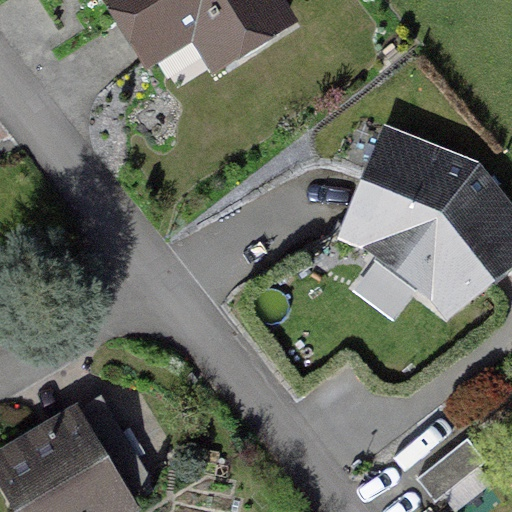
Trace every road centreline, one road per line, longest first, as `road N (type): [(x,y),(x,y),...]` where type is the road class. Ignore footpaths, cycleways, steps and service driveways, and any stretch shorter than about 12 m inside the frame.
road 1 (residential): [(154,286),(336,511)]
road 2 (residential): [(0,79),(154,286)]
road 3 (residential): [(0,378),(154,286)]
